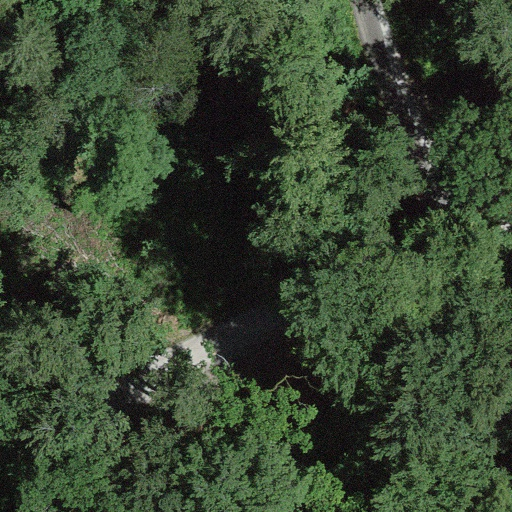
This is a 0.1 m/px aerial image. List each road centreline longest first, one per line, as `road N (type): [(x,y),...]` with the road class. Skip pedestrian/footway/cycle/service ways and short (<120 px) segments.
road 1 (track): [(511,225),(454,242),(0,449)]
road 2 (track): [(511,418),(389,81),(373,0)]
